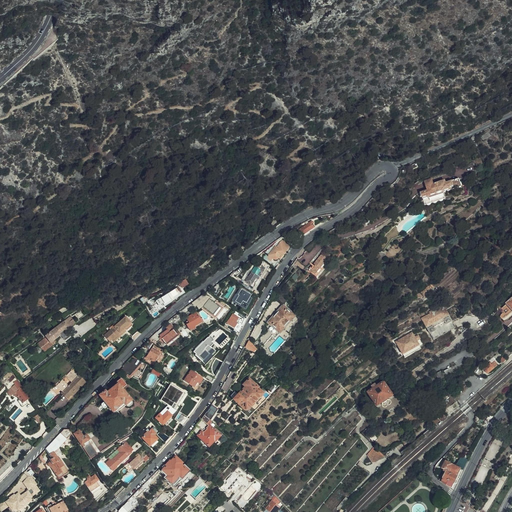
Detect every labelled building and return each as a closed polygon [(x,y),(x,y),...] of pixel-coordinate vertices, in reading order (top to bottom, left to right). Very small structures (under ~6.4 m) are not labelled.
[(419,192),(421,198),(427,197),(427,198),(443,193),(443,192),(460,186),(458,178),(444,183),(443,180),(432,183),(430,178),(424,181),(426,190),(419,192)] [(427,197),(421,198),(423,205),(444,198),(443,193),(427,198),(427,197)] [(305,222),(301,224),(303,226),(299,229),(304,236),(307,233),(315,228),(312,223),(312,222),(311,221),(310,221),(308,222),(306,224),(305,222)] [(278,243),(281,240),(280,239),(265,253),(268,254),(274,246),(275,247),(278,243)] [(288,252),(292,247),(281,240),(278,243),(275,247),(274,246),(268,254),(267,255),(268,256),(266,258),(270,261),(272,258),(274,260),(275,260),(277,258),(279,259),(285,250),(288,252)] [(317,253),(322,247),(318,244),(313,250),(317,253)] [(322,250),(322,249),(319,253),(326,258),(329,255),(326,252),(325,252),(323,252),(322,250)] [(307,265),(314,257),(308,252),(299,263),(304,266),(306,266),(307,265)] [(326,258),(319,253),(314,259),(315,260),(312,264),(311,264),(307,269),(309,271),(310,270),(311,269),(315,272),(314,274),(312,276),(314,277),(329,260),(326,258)] [(247,272),(242,280),(246,283),(249,284),(250,284),(255,277),(257,278),(264,268),(255,263),(248,273),(247,272)] [(187,284),(184,279),(177,284),(178,286),(172,291),(175,295),(182,291),(181,288),(187,284)] [(258,296),(252,292),(251,294),(241,288),(237,295),(238,295),(236,299),(239,302),(238,303),(240,304),(242,305),(244,304),(245,303),(248,299),(254,303),(255,302),(258,296)] [(426,289),(418,296),(421,299),(428,291),(426,289)] [(174,302),(178,299),(175,295),(172,291),(163,297),(162,296),(156,301),(158,305),(161,302),(163,305),(169,302),(168,300),(172,298),(174,302)] [(288,299),(281,292),(275,298),(283,304),(288,299)] [(205,293),(195,300),(203,306),(210,297),(205,293)] [(511,296),(504,303),(505,305),(500,310),(503,313),(501,315),(501,317),(502,318),(503,318),(505,316),(506,317),(511,311),(511,312),(511,296)] [(210,297),(203,306),(215,315),(222,306),(210,297)] [(290,317),(293,313),(284,305),(283,306),(283,311),(280,314),(278,315),(273,316),(272,315),(267,321),(272,325),(278,331),(281,327),(282,327),(291,318),(290,317)] [(432,310),(431,308),(426,311),(427,313),(419,318),(432,339),(453,325),(440,305),(432,310)] [(222,306),(215,315),(218,318),(225,309),(222,306)] [(283,311),(283,306),(273,316),(278,315),(280,314),(283,311)] [(149,311),(152,317),(157,314),(152,308),(149,311)] [(511,315),(511,312),(511,311),(506,317),(505,316),(503,318),(502,318),(505,321),(509,319),(511,315)] [(202,322),(196,312),(186,318),(188,321),(186,322),(187,323),(186,324),(190,331),(195,328),(194,326),(202,322)] [(243,325),(246,318),(241,316),(240,318),(232,313),(228,319),(226,322),(227,323),(227,324),(234,328),(237,322),(243,325)] [(295,315),(293,313),(290,317),(291,318),(282,327),(281,327),(278,331),(279,332),(283,328),(283,329),(292,319),(291,319),(295,315)] [(125,316),(130,322),(133,319),(128,314),(125,316)] [(108,334),(113,339),(115,340),(132,323),(130,322),(125,316),(118,323),(117,321),(111,326),(113,328),(108,334)] [(64,321),(69,327),(74,323),(69,317),(64,321)] [(66,329),(69,327),(64,321),(61,323),(60,323),(45,335),(46,336),(51,341),(55,338),(64,331),(62,329),(64,327),(66,329)] [(279,332),(278,331),(272,325),(260,338),(261,341),(260,342),(260,343),(262,345),(271,335),(274,337),(279,332)] [(160,336),(161,338),(170,331),(168,329),(160,336)] [(170,331),(161,338),(166,344),(177,335),(172,329),(170,331)] [(414,338),(411,333),(395,344),(405,359),(421,349),(416,341),(414,338)] [(110,342),(113,339),(108,334),(105,336),(110,342)] [(51,341),(46,336),(44,338),(50,346),(53,344),(51,341)] [(204,341),(209,346),(212,343),(211,342),(212,342),(211,341),(212,340),(211,339),(212,339),(208,336),(193,351),(204,341)] [(230,347),(233,341),(232,340),(229,338),(230,337),(228,336),(224,343),(230,347)] [(46,349),(47,348),(50,346),(44,338),(39,341),(46,349)] [(249,340),(244,347),(250,351),(253,350),(256,348),(249,340)] [(211,347),(209,346),(204,341),(193,351),(195,353),(195,354),(202,360),(209,353),(207,351),(211,347)] [(511,353),(507,348),(503,352),(507,357),(511,353)] [(156,362),(160,354),(151,349),(146,357),(156,362)] [(487,373),(497,364),(494,360),(490,363),(489,362),(483,368),(487,373)] [(215,376),(218,372),(211,368),(209,372),(215,376)] [(15,377),(10,369),(3,375),(10,382),(15,377)] [(196,381),(199,376),(191,370),(184,380),(193,386),(196,381)] [(55,386),(60,392),(61,391),(62,391),(68,397),(85,381),(79,375),(76,377),(70,371),(64,377),(69,382),(66,385),(61,380),(55,386)] [(156,395),(157,396),(162,399),(171,384),(173,380),(170,378),(168,376),(156,395)] [(104,401),(107,405),(113,412),(118,408),(117,407),(123,402),(125,405),(126,404),(127,406),(129,406),(131,404),(132,401),(131,400),(131,399),(122,388),(126,384),(121,378),(116,381),(117,383),(107,391),(105,389),(99,395),(104,401)] [(29,398),(17,379),(14,382),(15,384),(7,391),(10,396),(13,394),(14,395),(16,396),(17,396),(19,400),(18,400),(21,404),(23,402),(24,404),(27,402),(26,400),(29,398)] [(257,387),(248,379),(243,385),(245,387),(233,399),(243,409),(245,409),(247,410),(249,408),(263,394),(256,388),(257,387)] [(68,397),(62,391),(60,393),(67,399),(68,400),(72,396),(86,382),(85,381),(68,397)] [(367,391),(377,405),(393,395),(383,381),(376,386),(374,383),(371,386),(373,388),(367,391)] [(171,384),(162,399),(168,404),(170,405),(172,402),(176,404),(181,396),(179,395),(182,391),(171,384)] [(172,402),(170,405),(175,409),(188,389),(184,387),(182,391),(179,395),(181,396),(176,404),(172,402)] [(194,399),(199,403),(202,398),(196,394),(194,399)] [(445,401),(447,404),(450,408),(452,410),(458,405),(451,396),(445,401)] [(175,414),(178,411),(175,409),(170,405),(168,404),(161,411),(163,413),(164,414),(169,409),(174,413),(175,414)] [(450,408),(447,404),(441,409),(445,413),(450,408)] [(214,405),(207,416),(215,423),(222,412),(214,405)] [(163,424),(174,413),(169,409),(164,414),(163,413),(161,414),(159,413),(156,417),(163,424)] [(350,417),(346,412),(336,423),(340,427),(350,417)] [(485,421),(488,422),(493,416),(487,412),(485,416),(487,417),(485,421)] [(43,420),(38,413),(33,417),(39,424),(43,420)] [(183,425),(188,418),(181,413),(176,419),(183,425)] [(475,415),(475,416),(474,422),(485,427),(488,422),(485,421),(475,415)] [(216,430),(219,427),(215,423),(207,416),(202,423),(197,430),(202,435),(201,437),(205,441),(207,444),(211,447),(217,442),(218,442),(223,437),(216,430)] [(149,446),(157,438),(154,434),(155,433),(151,428),(147,432),(146,431),(143,434),(144,435),(141,437),(149,446)] [(66,438),(71,433),(68,429),(64,429),(61,433),(66,438)] [(79,429),(74,433),(90,458),(98,453),(88,439),(90,438),(86,433),(83,435),(79,429)] [(377,439),(371,432),(367,437),(373,443),(377,439)] [(61,444),(66,438),(61,433),(55,439),(61,444)] [(133,450),(125,441),(123,443),(123,444),(121,446),(121,445),(107,457),(109,459),(105,463),(112,469),(115,466),(116,466),(133,450)] [(49,452),(56,447),(52,442),(46,448),(49,452)] [(55,453),(58,450),(56,447),(49,452),(51,456),(50,457),(51,459),(48,460),(46,462),(50,467),(50,466),(56,475),(61,471),(63,474),(68,471),(59,457),(58,458),(56,456),(55,453)] [(144,467),(147,465),(143,460),(143,459),(142,459),(146,455),(140,449),(134,455),(136,456),(129,462),(134,468),(140,463),(144,467)] [(165,478),(171,483),(173,485),(188,471),(180,463),(181,462),(175,456),(170,462),(169,461),(166,465),(167,465),(162,470),(168,475),(165,478)] [(460,469),(462,470),(467,461),(460,457),(455,467),(445,462),(441,468),(443,470),(443,471),(446,472),(443,478),(444,479),(441,482),(450,488),(453,484),(457,476),(457,475),(460,469)] [(47,469),(42,461),(36,465),(41,473),(47,469)] [(241,485),(245,488),(249,483),(235,471),(220,488),(226,493),(229,489),(230,490),(238,482),(241,485)] [(90,491),(99,485),(97,480),(98,479),(94,473),(90,477),(89,474),(86,476),(87,479),(84,481),(90,491)] [(231,497),(239,488),(241,485),(238,482),(230,490),(229,489),(226,493),(231,497)] [(195,497),(206,487),(202,483),(191,493),(195,497)] [(182,494),(189,487),(186,484),(179,491),(182,494)] [(20,506),(25,503),(24,501),(33,490),(28,485),(25,488),(24,487),(21,490),(22,491),(20,494),(18,495),(17,497),(15,499),(13,496),(8,499),(11,504),(8,506),(11,511),(19,505),(20,506)] [(101,487),(99,485),(90,491),(92,493),(101,487)] [(277,498),(275,496),(272,501),(267,509),(270,511),(275,511),(279,507),(277,505),(274,502),(277,498)] [(64,511),(68,509),(63,500),(60,501),(61,502),(53,506),(53,505),(49,507),(51,511),(66,511),(65,511),(64,511)] [(134,505),(128,500),(122,506),(118,511),(117,511),(124,511),(127,510),(128,511),(134,505)]
